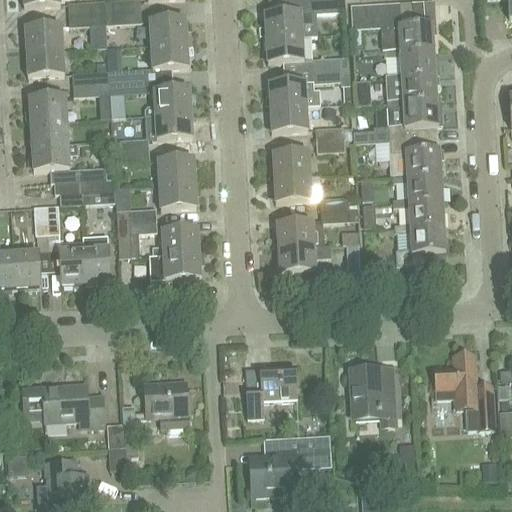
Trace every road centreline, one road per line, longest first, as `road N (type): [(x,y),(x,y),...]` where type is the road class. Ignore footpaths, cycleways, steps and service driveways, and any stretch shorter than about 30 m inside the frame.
road 1 (residential): [(245,325),(226,0)]
road 2 (residential): [(493,312),(482,95),(496,64),(511,57)]
road 3 (residential): [(245,325),(493,312)]
road 4 (residential): [(0,340),(208,328)]
road 5 (residential): [(218,511),(208,328)]
